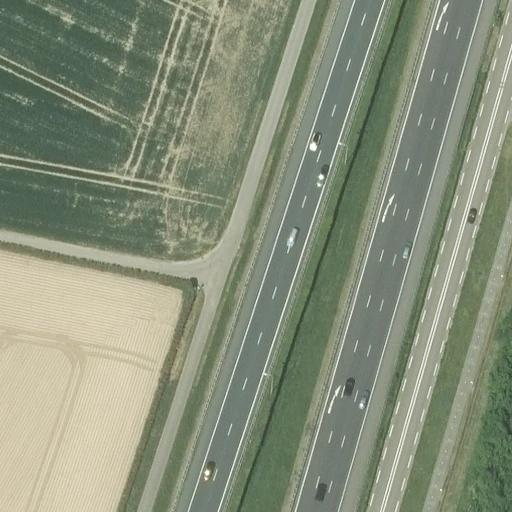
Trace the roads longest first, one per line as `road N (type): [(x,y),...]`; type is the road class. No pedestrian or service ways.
road 1 (motorway): [(367,0),(199,511)]
road 2 (motorway): [(317,511),(463,0)]
road 3 (unclassified): [(0,236),(216,277),(303,0)]
road 4 (tertiary): [(378,511),(511,46)]
